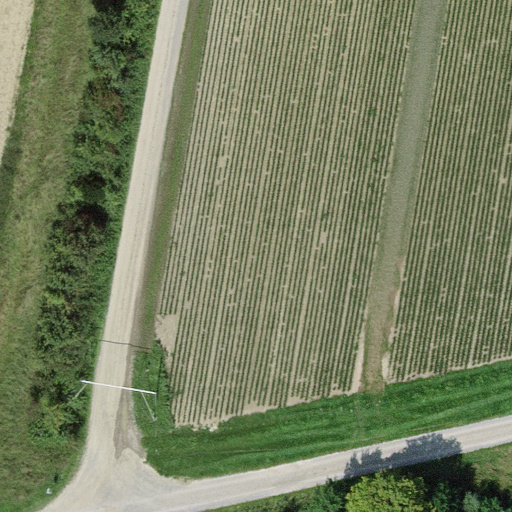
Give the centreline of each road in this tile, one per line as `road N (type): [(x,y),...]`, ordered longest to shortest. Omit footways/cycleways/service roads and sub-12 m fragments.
road 1 (track): [(89,511),(177,0)]
road 2 (track): [(126,511),(511,433)]
